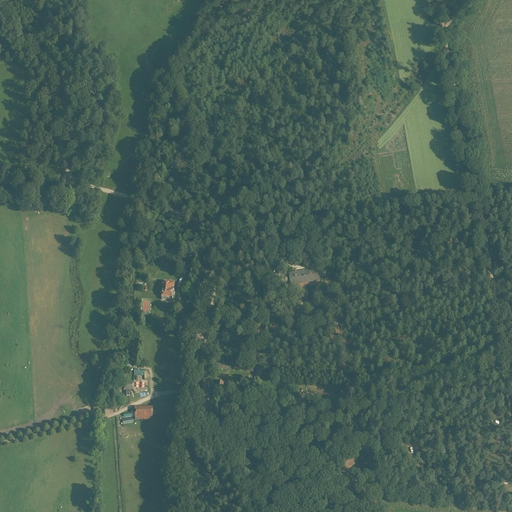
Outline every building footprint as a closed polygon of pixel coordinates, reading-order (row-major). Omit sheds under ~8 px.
[(319,276),(327,274),(327,270),(318,271),(318,269),(289,274),(291,284),(315,280),(315,277),(319,276)] [(161,300),(172,300),(173,288),(174,288),(174,283),(163,282),(163,284),(162,284),(162,291),(161,291),(161,295),(161,300)] [(231,375),(232,366),(218,364),(217,373),(231,375)] [(131,370),(131,376),(132,376),(133,382),(122,382),(123,390),(125,390),(126,395),(129,396),(129,390),(133,390),(133,391),(147,391),(147,369),(131,370)] [(135,407),(135,420),(153,419),(153,406),(135,407)]
